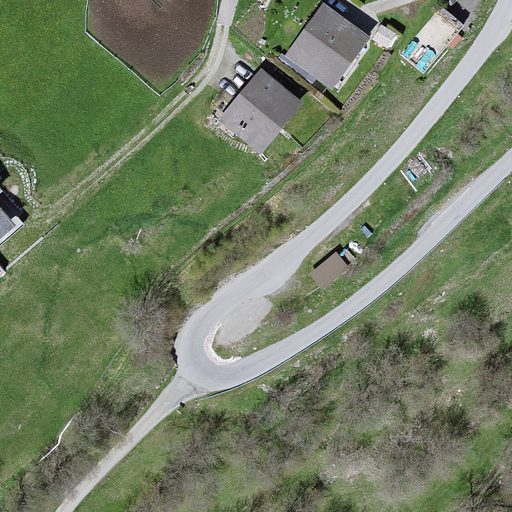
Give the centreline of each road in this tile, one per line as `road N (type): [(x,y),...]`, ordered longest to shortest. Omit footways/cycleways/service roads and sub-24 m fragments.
road 1 (unclassified): [(197,362),(204,322),(290,261),(423,124),(511,0)]
road 2 (unclassified): [(511,161),(407,263),(312,339),(249,377),(211,375),(197,362)]
road 3 (unclassified): [(197,362),(68,511)]
